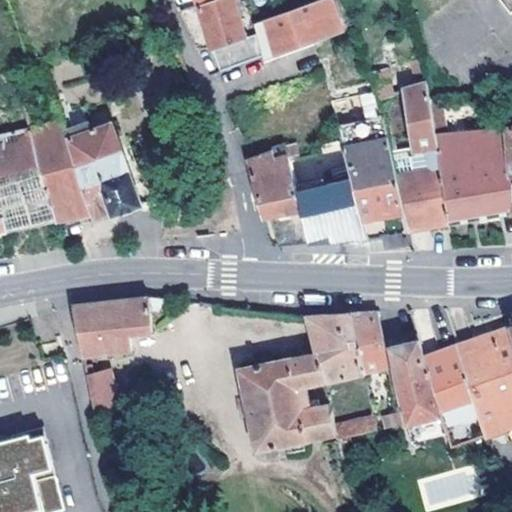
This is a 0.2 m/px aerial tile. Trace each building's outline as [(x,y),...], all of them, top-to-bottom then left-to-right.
[(233,0),(211,0),(198,5),(219,73),(262,57),(255,33),(245,37),(233,0)] [(255,33),(262,57),(311,39),(310,34),(337,24),(328,0),(317,0),(252,24),(255,33)] [(511,0),(503,0),(511,11),(511,0)] [(38,59),(30,62),(32,69),(41,66),(38,59)] [(414,65),(420,86),(428,84),(424,61),(414,65)] [(372,72),(373,79),(376,92),(379,101),(399,95),(398,90),(392,91),(388,75),(387,69),(372,72)] [(409,151),(391,152),(409,230),(428,227),(451,223),(431,103),(428,84),(420,86),(406,90),(417,152),(425,151),(430,171),(415,174),(410,155),(409,151)] [(409,230),(391,152),(379,101),(376,92),(365,95),(371,118),(338,129),(341,142),(367,238),(379,236),(390,234),(409,230)] [(511,212),(511,193),(504,129),(493,130),(448,135),(442,102),(431,103),(451,223),(476,218),(511,212)] [(26,113),(30,129),(56,220),(56,221),(83,216),(91,214),(65,139),(59,121),(39,126),(37,119),(45,117),(43,108),(26,113)] [(91,214),(92,217),(114,211),(114,213),(142,204),(110,125),(65,139),(91,214)] [(13,133),(36,224),(40,223),(56,220),(30,129),(13,133)] [(0,198),(8,230),(31,225),(36,224),(13,133),(2,136),(0,136),(0,198)] [(360,239),(367,238),(341,142),(331,145),(338,174),(304,182),(297,161),(288,164),(310,243),(360,239)] [(279,246),(310,243),(288,164),(297,161),(293,148),(249,160),(265,217),(270,216),(279,246)] [(153,331),(150,297),(74,304),(80,330),(84,352),(131,350),(129,333),(153,331)] [(389,346),(386,347),(379,314),(350,315),(362,373),(394,366),(389,346)] [(335,432),(332,423),(331,416),(321,418),(318,404),(310,406),(306,385),(362,373),(350,315),(310,317),(308,317),(317,354),(239,370),(255,450),(335,432)] [(511,329),(482,338),(459,346),(473,400),(477,415),(482,435),(511,426),(511,329)] [(413,341),(389,346),(394,366),(406,422),(439,414),(438,410),(425,356),(421,339),(413,341)] [(445,350),(425,356),(438,410),(473,400),(459,346),(445,350)] [(88,370),(97,411),(119,406),(110,366),(88,370)] [(442,427),(477,415),(473,400),(438,410),(439,414),(442,427)] [(381,415),(383,428),(402,426),(401,413),(381,415)] [(336,436),(374,429),(371,415),(332,423),(335,432),(336,436)] [(17,449),(15,440),(0,443),(0,511),(61,511),(65,511),(46,434),(25,439),(27,447),(17,449)] [(511,474),(502,478),(511,505),(511,474)]
